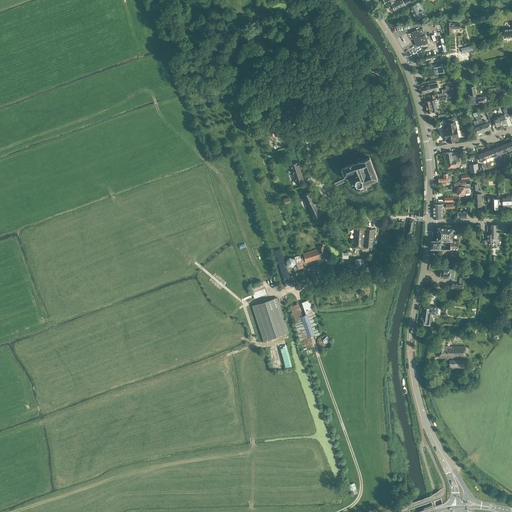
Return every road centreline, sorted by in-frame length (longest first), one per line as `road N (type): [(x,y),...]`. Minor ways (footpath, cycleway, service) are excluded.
road 1 (track): [(274,294),(229,192),(156,105),(124,0)]
road 2 (track): [(339,511),(360,496),(361,482),(296,292),(239,308)]
road 3 (track): [(44,322),(194,262),(109,190)]
road 4 (tertiary): [(436,444),(410,351),(428,222)]
road 5 (track): [(255,343),(250,511)]
road 6 (tertiary): [(428,152),(401,56),(366,0)]
road 7 (track): [(296,292),(352,273),(394,273),(406,217)]
